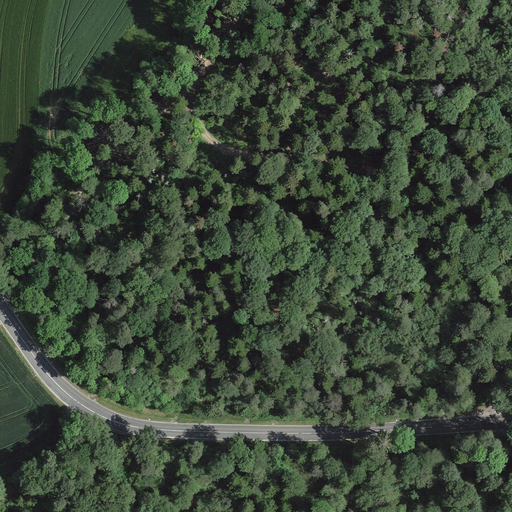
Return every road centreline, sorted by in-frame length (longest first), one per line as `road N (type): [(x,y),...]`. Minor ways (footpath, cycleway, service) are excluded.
road 1 (primary): [(511,421),(243,435),(124,425),(58,386),(0,308)]
road 2 (track): [(511,238),(411,269),(42,266)]
road 3 (track): [(511,217),(360,172),(234,153),(211,135),(187,82)]
road 4 (track): [(42,266),(87,181),(229,36),(252,0)]
